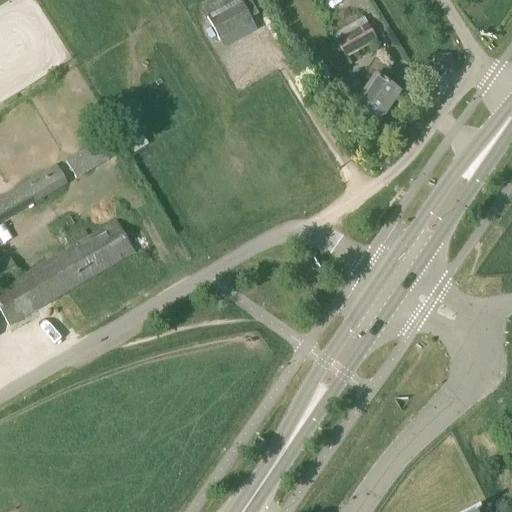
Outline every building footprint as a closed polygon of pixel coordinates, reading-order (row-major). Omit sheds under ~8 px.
[(253,24),(250,20),(258,16),(249,0),(242,0),(240,1),(207,19),(219,42),(253,24)] [(364,20),(332,36),(343,59),(375,42),(364,20)] [(385,85),(393,74),(374,62),(358,85),(367,90),(353,110),(378,127),(400,95),(385,85)] [(0,219),(68,185),(59,168),(0,197),(0,219)] [(0,314),(5,325),(135,258),(117,222),(18,273),(11,259),(0,264),(0,301),(2,305),(0,306),(0,314)]
